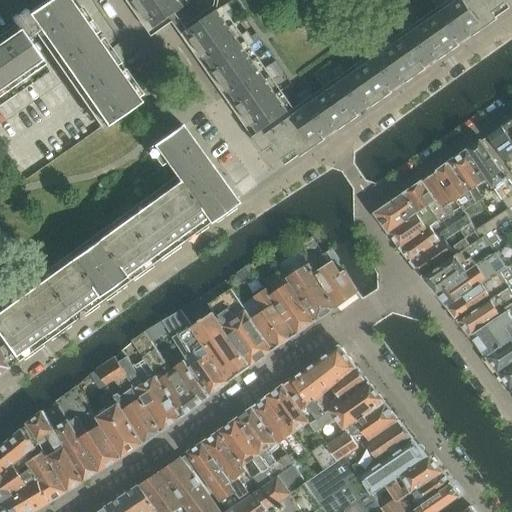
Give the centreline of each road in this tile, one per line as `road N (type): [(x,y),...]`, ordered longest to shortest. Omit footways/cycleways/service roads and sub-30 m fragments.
road 1 (residential): [(349,322),(59,511)]
road 2 (residential): [(275,189),(0,385)]
road 3 (residential): [(511,20),(275,189)]
road 4 (residential): [(409,284),(368,228),(364,205),(511,103)]
road 5 (residential): [(349,322),(487,511)]
road 6 (residential): [(511,417),(409,284)]
